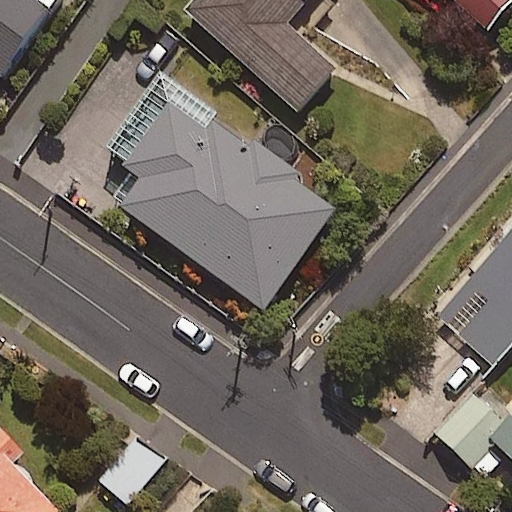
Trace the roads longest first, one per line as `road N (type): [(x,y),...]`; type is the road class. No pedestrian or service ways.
road 1 (residential): [(511,126),(253,416)]
road 2 (residential): [(253,416),(0,238)]
road 3 (residential): [(389,511),(253,416)]
